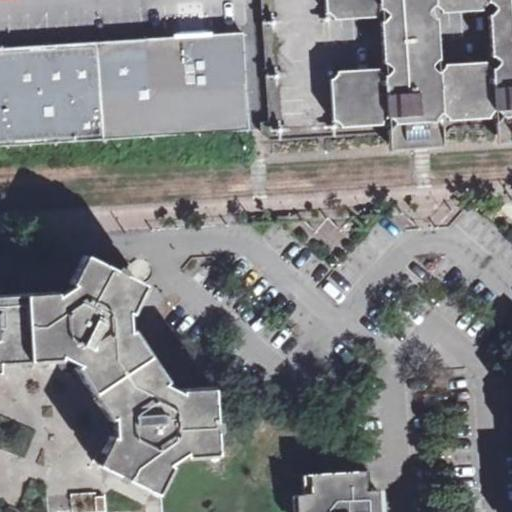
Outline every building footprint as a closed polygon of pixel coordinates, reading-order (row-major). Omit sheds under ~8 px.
[(511,0),(268,0),(276,131),(419,122),(511,116),(511,0)] [(96,39),(101,136),(247,127),(242,31),(141,37),(96,39)] [(0,141),(101,136),(96,39),(0,44),(0,141)] [(0,365),(61,362),(61,355),(65,358),(79,365),(76,369),(109,420),(113,418),(114,438),(105,434),(92,460),(98,462),(98,465),(150,492),(158,496),(160,494),(164,495),(178,469),(169,464),(185,453),(186,459),(216,458),(215,388),(184,389),(182,388),(182,393),(164,385),(169,381),(134,329),(129,332),(127,317),(127,311),(132,313),(145,287),(140,284),(83,254),(70,282),(75,286),(58,297),(57,292),(0,294),(0,365)] [(148,498),(150,492),(98,465),(98,462),(92,460),(105,434),(114,438),(113,418),(109,420),(76,369),(79,365),(65,358),(61,355),(61,362),(0,365),(0,511),(145,511),(145,505),(148,498)] [(395,511),(393,485),(376,487),(378,472),(328,473),(329,491),(320,492),(322,510),(315,511),(395,511)] [(164,511),(158,496),(150,492),(148,498),(145,505),(145,511),(164,511)]
